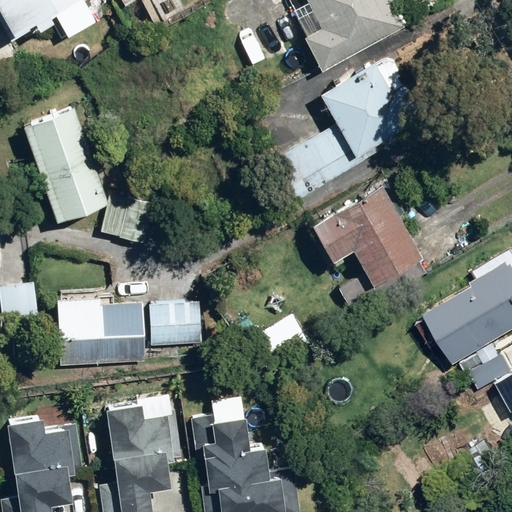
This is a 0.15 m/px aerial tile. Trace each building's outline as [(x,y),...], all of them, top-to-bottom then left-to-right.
[(0,0),(0,39),(39,13),(58,41),(90,20),(76,0),(0,0)] [(291,75),(308,66),(310,69),(407,17),(397,0),(295,0),(308,24),(290,33),(293,39),(276,48),(291,75)] [(282,199),(402,134),(364,63),(309,93),(328,127),(263,162),(282,199)] [(66,107),(10,125),(41,222),(98,204),(66,107)] [(414,257),(373,185),(300,226),(318,259),(338,248),(359,287),(414,257)] [(148,197),(105,192),(100,237),(143,242),(148,197)] [(511,327),(511,250),(416,314),(453,368),(511,327)] [(139,300),(49,295),(46,359),(136,364),(139,300)] [(143,298),(141,340),(196,342),(198,301),(143,298)] [(511,416),(511,358),(504,364),(486,375),(511,416)] [(203,397),(205,415),(187,417),(196,491),(204,490),(206,511),(295,511),(290,460),(257,463),(255,443),(246,444),(243,421),(240,392),(203,397)] [(168,396),(92,408),(103,479),(91,481),(96,511),(143,511),(140,489),(160,486),(156,459),(178,455),(168,396)] [(28,415),(0,419),(0,452),(2,468),(0,468),(0,490),(0,494),(0,493),(0,511),(41,511),(40,506),(62,502),(57,473),(79,469),(72,422),(31,429),(28,415)]
